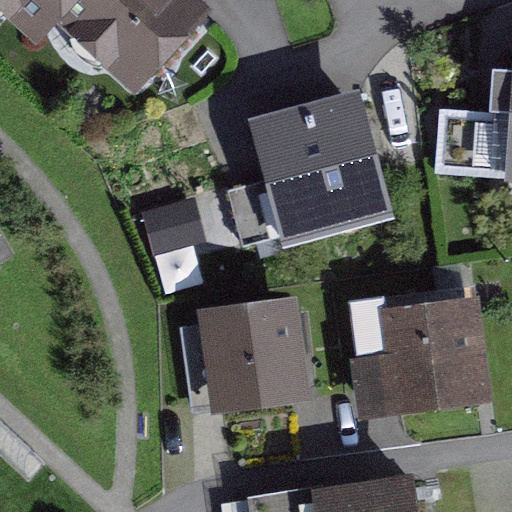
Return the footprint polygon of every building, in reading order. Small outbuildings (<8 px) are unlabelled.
[(8,0),(42,31),(61,12),(71,0),(8,0)] [(71,0),(61,12),(133,80),(201,9),(191,0),(71,0)] [(355,96),(262,120),(291,230),(383,206),(355,96)] [(302,295),(205,308),(219,411),(316,398),(302,295)] [(475,305),(385,316),(391,359),(360,363),(366,413),(486,397),(475,305)] [(412,511),(408,481),(319,495),(321,511),(412,511)] [(321,511),(319,495),(254,505),(254,511),(321,511)]
